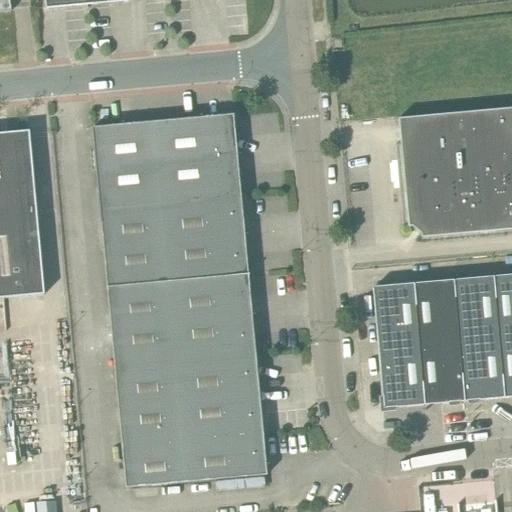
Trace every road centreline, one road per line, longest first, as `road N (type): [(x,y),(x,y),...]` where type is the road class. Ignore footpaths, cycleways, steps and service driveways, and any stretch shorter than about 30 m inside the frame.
road 1 (residential): [(298,58),(330,412),(343,443),(387,462),(511,451)]
road 2 (residential): [(0,86),(298,58)]
